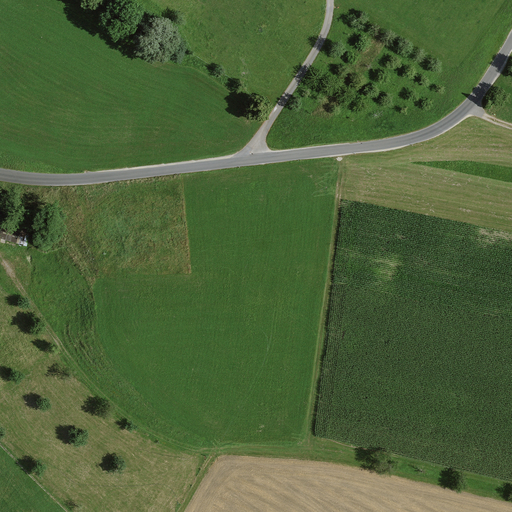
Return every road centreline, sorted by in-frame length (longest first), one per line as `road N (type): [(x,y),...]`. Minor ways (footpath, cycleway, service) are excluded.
road 1 (unclassified): [(511,41),(468,107),(403,140),(86,178),(0,173)]
road 2 (track): [(330,0),(322,39),(251,159)]
